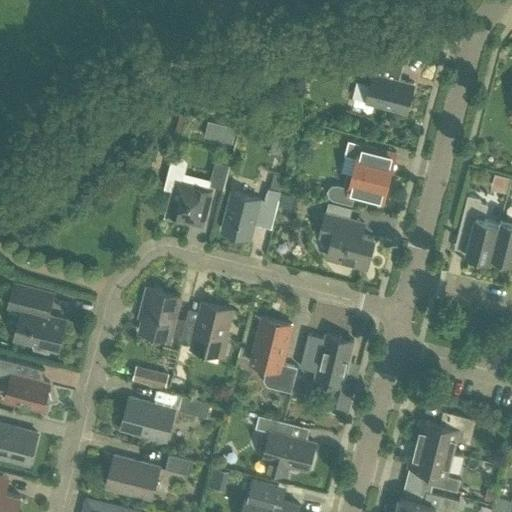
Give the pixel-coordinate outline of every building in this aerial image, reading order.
[(196,0),(200,16),(253,4),(252,0),(196,0)] [(407,112),(414,83),(399,79),(403,63),(398,47),(368,57),(373,73),(366,102),(407,112)] [(236,126),(208,119),(205,135),(232,142),(236,126)] [(355,162),(352,174),(347,172),(343,185),(337,184),(332,184),(329,187),(328,190),(327,193),(330,197),(334,200),(353,205),(355,196),(383,203),(388,184),(392,171),(372,166),(377,147),(348,140),(345,155),(357,158),(356,162),(355,162)] [(164,188),(173,190),(166,215),(191,222),(193,216),(205,220),(213,188),(182,180),(188,161),(184,156),(175,154),(171,157),(164,188)] [(274,173),(270,188),(268,188),(265,200),(259,199),(259,198),(233,191),(223,230),(249,237),(254,221),(261,222),(264,209),(276,212),(281,191),(285,176),(274,173)] [(282,192),(279,206),(292,209),(295,195),(282,192)] [(461,223),(459,230),(472,233),(467,251),(466,253),(491,259),(500,223),(499,223),(483,219),(487,204),(480,202),(481,198),(468,195),(461,223)] [(356,221),(333,215),(326,213),(320,235),(332,238),(327,257),(367,267),(374,238),(353,232),(356,221)] [(511,221),(501,219),(500,223),(491,259),(492,256),(511,260),(511,221)] [(51,306),(54,292),(14,282),(8,306),(21,309),(14,338),(32,343),(34,349),(49,353),(50,348),(58,350),(66,320),(40,313),(42,304),(51,306)] [(175,316),(181,295),(151,288),(139,331),(170,338),(171,335),(181,337),(186,319),(175,316)] [(225,337),(232,309),(203,301),(199,318),(187,315),(186,319),(181,337),(180,341),(192,344),(191,347),(221,355),(224,355),(228,338),(225,337)] [(251,363),(267,367),(263,379),(267,385),(291,392),(298,366),(282,362),(292,324),(262,316),(251,363)] [(315,379),(342,385),(336,407),(349,410),(358,372),(346,369),(354,340),(327,333),(315,379)] [(45,403),(52,401),(48,389),(50,383),(41,380),(45,369),(0,357),(0,378),(2,381),(9,383),(5,400),(43,410),(45,403)] [(166,387),(169,372),(158,369),(154,384),(166,387)] [(167,440),(175,408),(129,396),(121,428),(167,440)] [(207,417),(210,403),(182,396),(179,410),(207,417)] [(414,442),(452,452),(456,439),(469,443),(476,418),(451,412),(447,426),(420,419),(414,442)] [(309,469),(316,442),(286,434),(289,422),(259,414),(256,427),(270,430),(263,457),(267,458),(264,470),(288,476),(290,464),(309,469)] [(0,456),(29,464),(37,432),(0,422),(0,456)] [(452,452),(414,442),(408,465),(435,472),(432,484),(457,490),(460,478),(447,475),(452,452)] [(152,498),(160,466),(114,454),(106,486),(152,498)] [(190,475),(193,460),(169,454),(166,469),(190,475)] [(286,488),(253,479),(244,511),(297,511),(300,504),(283,499),(286,488)] [(16,511),(21,496),(0,490),(0,511),(16,511)] [(400,496),(396,511),(445,511),(447,509),(456,511),(460,499),(450,497),(430,492),(427,491),(424,502),(402,497),(400,496)] [(141,511),(107,503),(104,511),(141,511)]
